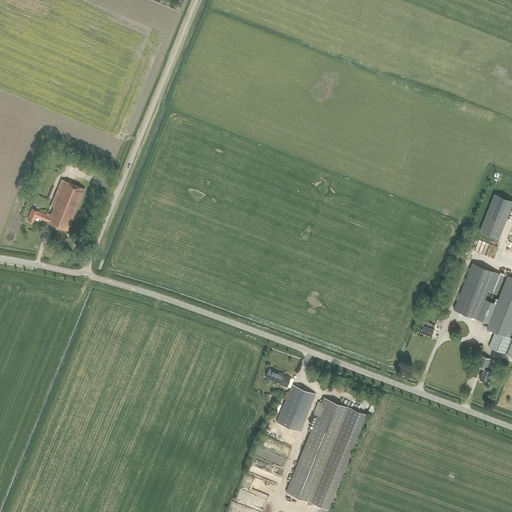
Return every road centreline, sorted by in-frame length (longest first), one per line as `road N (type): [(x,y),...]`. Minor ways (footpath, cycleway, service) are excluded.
road 1 (tertiary): [(511,427),(87,269)]
road 2 (unclassified): [(87,269),(196,0)]
